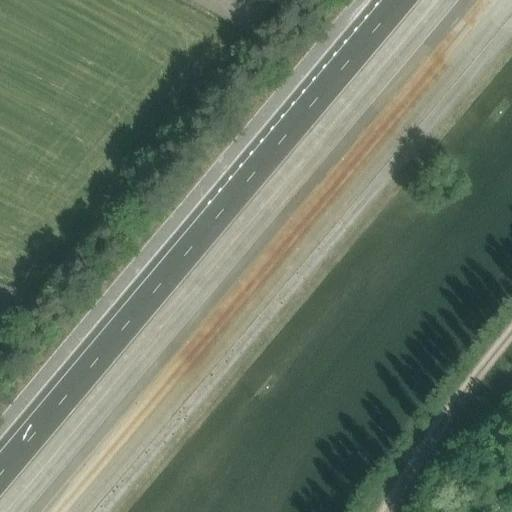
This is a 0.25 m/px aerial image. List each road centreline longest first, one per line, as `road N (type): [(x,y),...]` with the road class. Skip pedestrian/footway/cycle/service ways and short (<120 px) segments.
road 1 (track): [(511,327),(425,433),(377,511)]
road 2 (track): [(511,382),(444,449),(410,511)]
